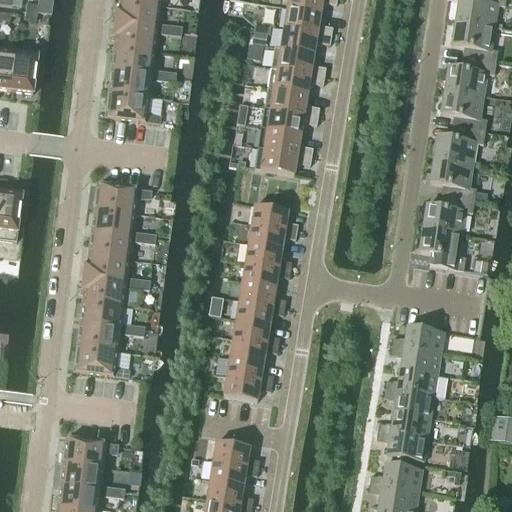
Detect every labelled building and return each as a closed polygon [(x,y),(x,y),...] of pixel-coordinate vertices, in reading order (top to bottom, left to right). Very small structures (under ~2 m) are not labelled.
[(12,2),(0,0),(0,1),(0,8),(11,10),(12,2)] [(120,0),(120,5),(160,10),(160,0),(120,0)] [(288,0),(286,12),(320,18),(321,11),(326,8),(336,9),(337,0),(288,0)] [(458,2),(454,25),(494,32),(497,10),(504,11),(505,0),(476,0),(476,5),(458,2)] [(116,15),(115,28),(157,33),(160,10),(120,5),(119,15),(116,15)] [(26,8),(25,16),(37,17),(38,9),(26,8)] [(286,12),(283,33),(331,41),(332,32),(323,30),(319,25),(320,18),(286,12)] [(10,18),(0,16),(0,24),(9,26),(10,18)] [(25,16),(24,24),(36,25),(37,17),(25,16)] [(468,52),(467,63),(495,67),(497,55),(490,54),(494,32),(454,25),(451,49),(468,52)] [(115,41),(114,51),(154,56),(157,33),(115,28),(113,41),(115,41)] [(170,40),(171,30),(162,29),(161,38),(170,40)] [(180,41),(181,31),(171,30),(170,40),(180,41)] [(283,33),(280,53),(313,58),(315,51),(320,48),(329,49),(331,41),(283,33)] [(266,38),(253,36),(251,49),(256,49),(264,51),(266,38)] [(114,51),(111,74),(151,79),(154,56),(114,51)] [(280,53),(276,73),(324,81),(325,73),(316,71),(312,66),(313,58),(280,53)] [(11,95),(15,57),(0,55),(0,93),(6,95),(11,95)] [(15,57),(11,95),(33,98),(37,60),(15,57)] [(447,71),(443,94),(483,101),(486,78),(493,79),(495,67),(467,63),(465,74),(447,71)] [(276,73),(273,93),(307,99),(308,91),(313,87),(323,89),(324,81),(276,73)] [(111,74),(108,97),(148,102),(151,79),(111,74)] [(164,86),(166,76),(156,75),(155,84),(164,86)] [(174,87),(175,78),(166,76),(164,86),(174,87)] [(273,93),(270,113),(318,121),(319,112),(310,110),(306,105),(307,99),(273,93)] [(457,120),(456,132),(484,136),(486,124),(479,123),(483,101),(443,94),(440,117),(457,120)] [(108,97),(106,121),(159,128),(160,121),(146,117),(148,102),(108,97)] [(270,113),(267,134),(300,139),(301,131),(307,128),(316,129),(318,121),(270,113)] [(436,140),(432,164),(472,170),(475,147),(482,148),(484,136),(456,132),(454,142),(436,140)] [(267,134),(263,154),(311,161),(312,152),(304,151),(299,145),(300,139),(267,134)] [(263,154),(260,173),(293,179),(295,172),(300,168),(309,169),(311,161),(263,154)] [(447,189),(445,201),(485,207),(487,198),(475,196),(475,193),(468,192),(472,170),(432,164),(429,186),(447,189)] [(0,189),(0,244),(16,246),(22,198),(10,197),(6,197),(6,191),(0,189)] [(97,189),(94,213),(134,218),(136,203),(150,203),(151,196),(97,189)] [(425,209),(422,233),(461,239),(465,216),(471,217),(473,206),(485,207),(445,201),(443,212),(425,209)] [(254,209),(251,228),(296,236),(298,228),(291,227),(287,222),(288,214),(254,209)] [(94,213),(91,236),(131,241),(134,218),(94,213)] [(251,228),(248,247),(282,253),(283,246),(288,242),(295,244),(296,236),(251,228)] [(434,269),(463,274),(465,261),(458,260),(461,239),(422,233),(418,255),(436,258),(434,269)] [(91,236),(88,259),(128,264),(131,241),(91,236)] [(144,248),(146,238),(136,237),(135,246),(144,248)] [(154,249),(155,239),(146,238),(144,248),(154,249)] [(248,247),(245,267),(290,274),(291,266),(285,265),(280,260),(282,253),(248,247)] [(5,257),(3,276),(17,278),(20,258),(5,257)] [(85,269),(83,282),(125,287),(128,264),(88,259),(87,269),(85,269)] [(476,264),(473,276),(484,278),(486,266),(476,264)] [(245,267),(242,285),(275,291),(276,284),(282,281),(289,282),(290,274),(245,267)] [(84,295),(83,305),(122,310),(125,287),(83,282),(82,295),(84,295)] [(139,294),(140,284),(130,283),(129,292),(139,294)] [(148,295),(150,285),(140,284),(139,294),(148,295)] [(242,285),(239,305),(284,312),(285,304),(279,303),(274,298),(275,291),(242,285)] [(83,305),(80,328),(120,333),(122,310),(83,305)] [(239,305),(236,323),(269,329),(270,322),(276,319),(283,320),(284,312),(239,305)] [(236,323),(233,342),(278,350),(279,342),(272,341),(268,335),(269,329),(236,323)] [(80,328),(77,351),(117,356),(120,333),(80,328)] [(133,340),(134,330),(124,329),(123,338),(133,340)] [(143,341),(144,331),(134,330),(133,340),(143,341)] [(392,342),(390,351),(440,359),(443,336),(406,330),(404,344),(392,342)] [(233,342),(229,361),(263,366),(264,359),(269,356),(276,357),(278,350),(233,342)] [(117,356),(77,351),(74,375),(128,382),(128,375),(115,371),(117,356)] [(401,360),(399,374),(436,380),(440,359),(390,351),(389,358),(401,360)] [(229,361),(226,380),(272,387),(273,380),(266,379),(262,373),(263,366),(229,361)] [(436,380),(399,374),(397,386),(385,384),(383,393),(444,403),(447,382),(436,381),(436,380)] [(226,380),(223,400),(257,405),(258,397),(263,394),(270,395),(272,387),(226,380)] [(394,403),(392,417),(429,423),(433,402),(383,393),(382,401),(394,403)] [(378,427),(377,436),(426,444),(429,423),(392,417),(390,429),(378,427)] [(511,422),(492,419),(488,444),(511,447),(511,422)] [(423,465),(426,444),(377,436),(375,444),(388,446),(385,459),(423,465)] [(117,450),(65,443),(62,467),(102,472),(104,457),(116,458),(117,451),(117,450)] [(215,445),(212,465),(257,472),(259,465),(252,464),(247,458),(249,451),(215,445)] [(212,465),(209,484),(242,489),(243,482),(249,479),(256,480),(257,472),(212,465)] [(102,472),(62,467),(60,490),(99,495),(102,472)] [(370,479),(369,488),(418,496),(421,473),(384,468),(382,481),(370,479)] [(209,484),(206,503),(251,511),(252,503),(245,502),(241,497),(242,489),(209,484)] [(379,498),(377,511),(379,511),(415,511),(418,496),(369,488),(367,496),(379,498)] [(97,511),(99,495),(60,490),(56,511),(97,511)] [(115,492),(105,490),(104,500),(114,501),(115,492)] [(125,493),(115,492),(114,501),(124,502),(125,493)] [(206,503),(204,511),(250,511),(251,511),(206,503)]
